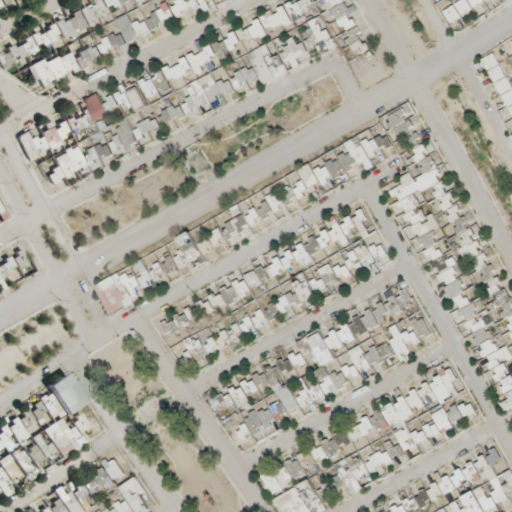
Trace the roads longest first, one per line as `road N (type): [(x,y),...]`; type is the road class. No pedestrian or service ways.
road 1 (residential): [(0,317),(511,21)]
road 2 (residential): [(0,407),(137,318),(397,173)]
road 3 (residential): [(0,240),(317,70)]
road 4 (residential): [(364,191),(511,458)]
road 5 (residential): [(363,0),(511,260)]
road 6 (residential): [(0,133),(253,0)]
road 7 (residential): [(406,268),(185,393)]
road 8 (residential): [(236,472),(449,347)]
road 9 (residential): [(137,318),(264,511)]
road 10 (residential): [(112,333),(2,132)]
road 11 (residential): [(0,169),(94,345)]
road 12 (residential): [(418,0),(511,160)]
road 13 (residential): [(72,359),(172,511)]
road 14 (residential): [(339,511),(494,426)]
road 15 (residential): [(10,511),(122,436)]
